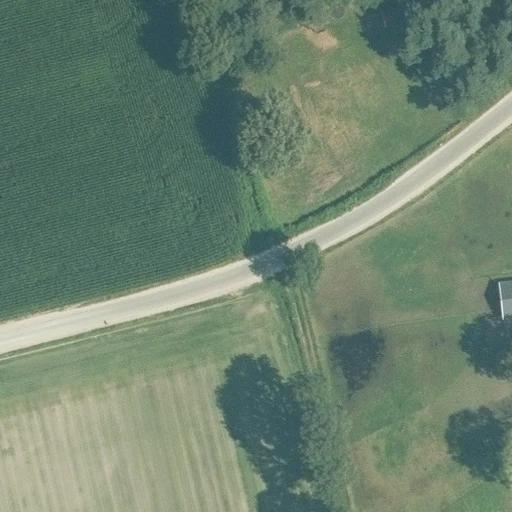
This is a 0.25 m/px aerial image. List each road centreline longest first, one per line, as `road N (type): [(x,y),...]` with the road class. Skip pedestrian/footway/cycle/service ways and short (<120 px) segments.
road 1 (unclassified): [(0,337),(210,284),(280,256),(388,200),(511,104)]
road 2 (track): [(280,256),(304,321),(346,511)]
